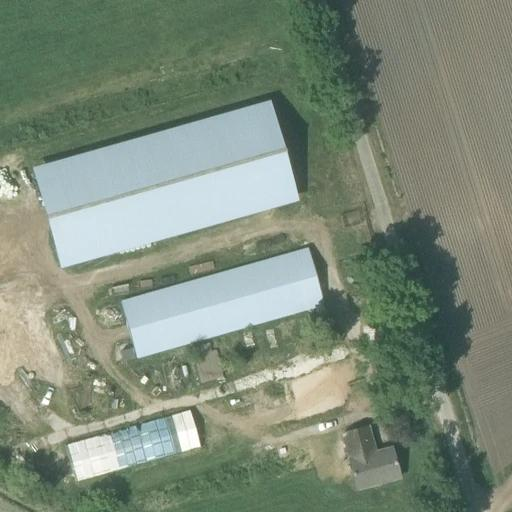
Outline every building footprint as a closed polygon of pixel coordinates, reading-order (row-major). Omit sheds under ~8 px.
[(268,110),(37,175),(63,267),(294,202),(268,110)] [(120,304),(136,358),(324,305),(308,250),(120,304)] [(339,371),(248,394),(250,403),(259,401),(261,411),(344,390),(339,371)] [(205,445),(195,409),(64,447),(74,483),(205,445)] [(375,454),(368,428),(341,435),(356,490),(400,478),(392,450),(375,454)]
